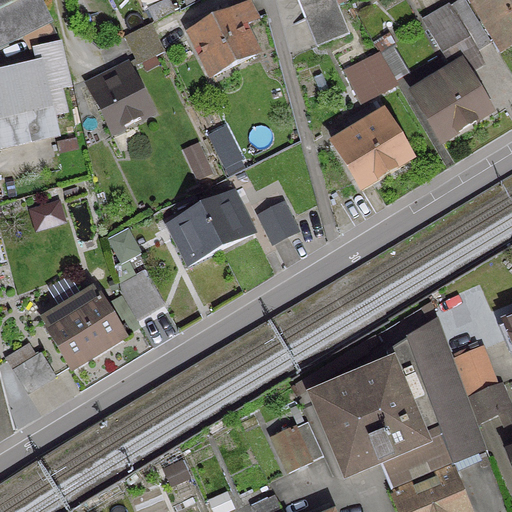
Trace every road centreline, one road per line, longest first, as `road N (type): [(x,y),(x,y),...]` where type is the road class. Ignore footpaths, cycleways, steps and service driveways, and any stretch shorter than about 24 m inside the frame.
road 1 (residential): [(511,153),(0,462)]
road 2 (track): [(268,0),(337,257)]
